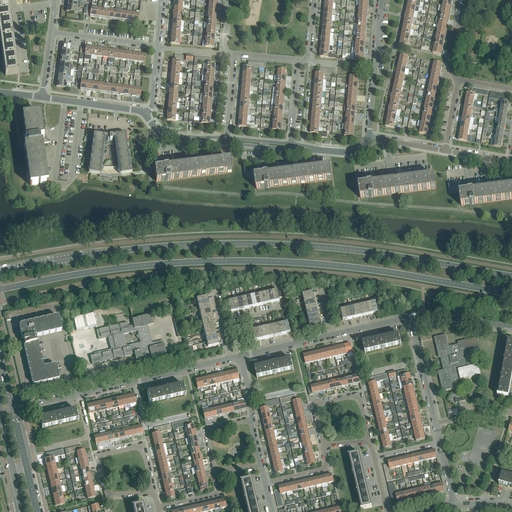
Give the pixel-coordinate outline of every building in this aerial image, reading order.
[(16,74),(8,17),(8,13),(9,12),(9,11),(9,10),(8,9),(7,8),(5,0),(0,0),(0,37),(5,75),(5,76),(18,74),(18,73),(16,74)] [(444,39),(444,37),(436,35),(432,34),(430,40),(435,41),(444,43),(445,39),(444,39)] [(57,75),(57,79),(58,79),(57,81),(67,82),(72,83),(73,77),(70,76),(57,75)] [(400,111),(401,105),(398,104),(398,105),(390,103),(389,107),(390,107),(389,109),(397,110),(400,111)] [(44,138),(43,130),(41,114),(23,117),(26,140),(24,141),(30,186),(48,184),(42,144),(50,143),(44,138)] [(209,120),(210,118),(202,117),(201,122),(194,121),(193,126),(199,127),(200,124),(209,124),(210,124),(210,120),(209,120)] [(247,126),(247,122),(239,121),(239,123),(238,123),(238,127),(239,127),(242,127),(242,130),(250,131),(251,126),(247,126)] [(319,132),(319,128),(311,127),(311,129),(310,129),(310,133),(310,134),(320,134),(319,137),(327,138),(327,133),(319,132)] [(121,177),(121,175),(133,173),(132,168),(131,168),(127,142),(126,134),(116,136),(114,136),(106,136),(105,136),(94,134),(89,168),(88,168),(88,173),(99,175),(99,177),(107,178),(113,178),(121,177)] [(458,136),(458,140),(458,141),(467,142),(470,143),(471,137),(468,136),(460,134),(459,136),(458,136)] [(231,172),(230,161),(230,160),(154,169),(156,182),(231,172)] [(332,180),(330,167),(255,177),(257,190),(257,189),(332,180)] [(436,189),(434,176),(359,186),(360,199),(361,198),(435,189),(436,189)] [(511,187),(474,193),(474,192),(473,192),(472,191),(470,192),(469,193),(460,194),(460,193),(459,193),(461,206),(461,205),(511,198),(511,187)] [(93,314),(73,319),(76,331),(96,326),(93,314)] [(163,345),(162,341),(153,343),(151,343),(147,326),(149,325),(153,324),(151,315),(132,320),(133,326),(128,327),(127,323),(96,331),(99,340),(108,338),(111,350),(95,354),(96,356),(90,357),(92,364),(135,354),(135,358),(145,356),(146,359),(146,361),(153,359),(153,356),(166,353),(164,344),(163,345)] [(401,346),(399,335),(380,339),(383,350),(401,346)] [(446,335),(434,338),(434,339),(438,358),(440,357),(441,360),(441,363),(443,371),(438,372),(442,391),(442,392),(448,390),(454,389),(452,381),(460,379),(460,381),(480,376),(480,375),(478,365),(475,366),(471,352),(480,350),(477,338),(475,338),(458,342),(458,344),(449,347),(446,335)] [(383,350),(380,339),(363,343),(365,354),(383,350)] [(353,353),(351,344),(348,344),(344,344),(347,355),(353,353)] [(341,356),(339,347),(337,347),(336,346),(333,347),(335,357),(341,356)] [(335,357),(333,347),(329,348),(329,349),(327,349),(329,359),(335,357)] [(329,359),(327,349),(325,350),(325,349),(321,350),(323,360),(329,359)] [(318,361),(315,352),(313,352),(309,353),(311,363),(318,361)] [(311,363),(309,353),(305,353),(306,354),(303,355),(305,361),(304,361),(305,364),(306,364),(311,363)] [(511,379),(511,374),(511,360),(504,359),(500,377),(511,379)] [(294,371),(291,360),(273,364),(275,375),(294,371)] [(275,375),(273,364),(255,368),(257,379),(275,375)] [(239,380),(236,370),(236,369),(232,370),(233,371),(231,372),(233,381),(239,380)] [(233,381),(231,372),(229,372),(228,371),(224,372),(227,382),(233,381)] [(227,382),(224,372),(221,373),(221,374),(219,375),(221,384),(227,382)] [(221,384),(219,375),(217,375),(216,374),(213,375),(215,385),(221,384)] [(404,376),(401,376),(401,377),(402,383),(411,380),(411,378),(412,378),(411,375),(410,375),(410,374),(407,375),(404,376)] [(354,385),(352,376),(346,378),(348,386),(350,385),(350,386),(354,385)] [(209,386),(207,377),(205,378),(205,377),(201,378),(203,388),(209,386)] [(508,397),(510,385),(511,379),(500,377),(497,395),(508,397)] [(203,388),(201,378),(197,378),(197,379),(195,380),(197,385),(196,386),(197,389),(203,388)] [(402,383),(399,383),(400,389),(403,388),(414,386),(413,382),(412,382),(411,380),(402,383)] [(368,384),(367,384),(368,388),(369,388),(370,390),(378,388),(381,387),(380,381),(377,382),(374,383),(371,383),(368,384)] [(330,391),(328,382),(322,383),(324,391),(326,391),(326,392),(330,391)] [(186,396),(183,385),(165,389),(167,400),(186,396)] [(319,394),(316,385),(311,386),(307,387),(309,396),(313,395),(312,394),(314,394),(315,394),(319,394)] [(414,390),(414,386),(403,388),(405,394),(414,392),(414,390)] [(167,400),(165,389),(147,393),(149,404),(167,400)] [(136,403),(134,394),(132,395),(131,394),(128,395),(130,405),(136,403)] [(130,405),(128,395),(124,396),(124,397),(122,397),(124,406),(130,405)] [(124,406),(122,397),(120,398),(120,397),(116,398),(118,408),(124,406)] [(417,402),(416,398),(406,400),(407,406),(417,404),(416,402),(417,402)] [(112,409),(110,400),(108,400),(108,399),(104,400),(107,410),(112,409)] [(237,401),(231,402),(232,404),(234,413),(238,412),(240,411),(238,403),(237,401)] [(101,412),(99,403),(96,403),(96,402),(92,403),(95,413),(101,412)] [(95,413),(92,403),(89,404),(89,405),(87,405),(88,411),(87,411),(88,415),(89,414),(95,413)] [(417,406),(417,404),(407,406),(409,412),(419,410),(418,406),(417,406)] [(202,411),(203,415),(204,419),(206,419),(207,420),(211,419),(208,410),(209,410),(208,407),(202,408),(202,411)] [(222,416),(220,407),(214,408),(216,416),(218,416),(218,417),(222,416)] [(78,421),(76,410),(58,414),(60,425),(78,421)] [(420,414),(419,410),(409,412),(410,418),(420,416),(419,414),(420,414)] [(384,417),(383,411),(375,413),(376,415),(375,416),(376,420),(384,417)] [(60,425),(58,414),(40,418),(42,429),(60,425)] [(423,425),(422,421),(412,424),(406,425),(407,428),(413,427),(413,429),(422,427),(422,425),(423,425)] [(423,429),(422,427),(413,429),(415,435),(425,433),(424,429),(423,429)] [(425,437),(425,433),(415,435),(416,441),(416,442),(419,441),(419,440),(425,439),(425,437)] [(102,444),(100,435),(93,437),(94,441),(95,440),(96,445),(98,444),(98,445),(102,444)] [(277,443),(268,445),(269,449),(269,448),(270,450),(278,449),(277,446),(283,445),(282,441),(277,443)] [(391,447),(390,441),(381,443),(382,446),(383,446),(384,449),(387,448),(388,449),(391,448),(391,447)] [(511,452),(511,448),(511,446),(504,444),(503,449),(511,452)] [(363,472),(359,453),(353,455),(348,456),(352,474),(363,472)] [(200,456),(200,454),(192,456),(193,460),(191,461),(191,463),(202,460),(201,456),(200,456)] [(316,462),(315,458),(306,460),(308,466),(308,467),(312,466),(312,465),(316,464),(315,462),(316,462)] [(89,466),(88,462),(79,464),(80,470),(89,468),(88,466),(89,466)] [(56,469),(55,463),(46,465),(46,467),(47,471),(56,469)] [(195,468),(191,469),(192,475),(196,474),(205,472),(204,468),(203,468),(203,466),(195,468)] [(58,475),(56,469),(47,471),(48,475),(49,477),(58,475)] [(367,490),(363,472),(352,474),(357,492),(367,490)] [(171,480),(169,474),(161,476),(162,478),(161,478),(162,482),(171,480)] [(511,488),(511,476),(502,474),(499,484),(511,488)] [(59,481),(58,475),(49,477),(49,479),(50,483),(59,481)] [(328,484),(326,475),(322,476),(322,477),(320,477),(322,485),(328,484)] [(254,497),(250,479),(244,480),(239,481),(243,499),(254,497)] [(61,487),(59,481),(50,483),(50,487),(51,487),(52,489),(61,487)] [(208,487),(208,483),(199,486),(200,491),(201,492),(204,491),(208,490),(208,487)] [(287,485),(285,485),(287,493),(287,496),(293,495),(292,492),(290,483),(287,484),(287,485)] [(445,493),(443,483),(437,485),(439,494),(441,494),(445,494),(444,493),(445,493)] [(173,492),(172,485),(164,487),(164,490),(165,494),(173,492)] [(439,494),(437,485),(431,486),(433,496),(437,495),(439,494)] [(52,491),(51,492),(52,495),(62,493),(65,492),(64,486),(61,487),(52,489),(52,491)] [(433,496),(431,486),(425,487),(427,497),(429,496),(429,497),(433,496)] [(427,497),(425,487),(419,489),(421,499),(425,498),(425,497),(427,497)] [(421,499),(419,489),(413,490),(415,499),(417,499),(418,500),(421,499)] [(372,508),(367,490),(357,492),(361,510),(372,508)] [(415,499),(413,490),(407,491),(410,502),(413,501),(413,500),(415,499)] [(410,502),(407,491),(401,493),(404,502),(406,502),(410,502)] [(404,502),(401,493),(395,494),(396,496),(396,499),(398,504),(402,503),(404,502)] [(257,511),(254,497),(243,499),(246,511),(257,511)] [(65,505),(63,499),(54,501),(55,503),(54,503),(55,507),(55,506),(56,507),(65,505)]
